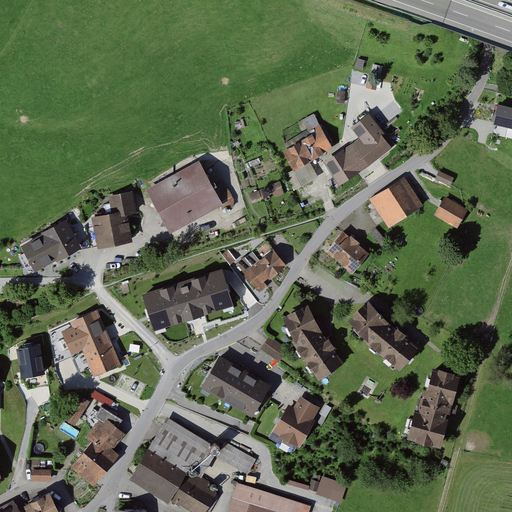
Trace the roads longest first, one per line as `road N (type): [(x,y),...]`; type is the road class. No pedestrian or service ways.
road 1 (residential): [(489,44),(480,84),(459,120),(426,154),(335,216),(261,318),(175,368),(112,483)]
road 2 (track): [(296,269),(341,296),(371,296),(474,378)]
road 3 (track): [(324,511),(320,502),(269,477),(259,448),(157,401)]
road 4 (track): [(440,511),(474,378)]
